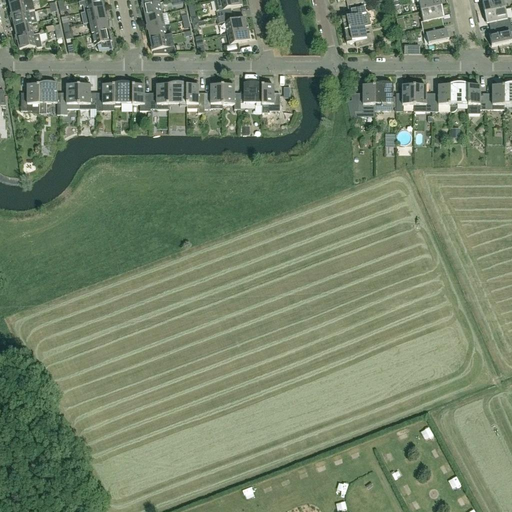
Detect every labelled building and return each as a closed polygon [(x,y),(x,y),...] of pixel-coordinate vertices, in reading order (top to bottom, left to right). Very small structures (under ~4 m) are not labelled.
[(104,10),(103,5),(103,4),(103,0),(95,0),(85,2),(79,3),(80,7),(86,6),(87,13),(104,10)] [(160,4),(158,0),(141,0),(142,2),(141,2),(141,8),(160,4)] [(229,10),(242,7),(240,0),(221,0),(220,0),(214,2),(218,19),(230,16),(229,10)] [(442,9),(439,0),(415,0),(417,4),(419,4),(421,14),(442,9)] [(505,11),(503,1),(505,0),(483,0),(484,4),(482,5),(484,15),(505,11)] [(35,13),(32,2),(10,7),(11,12),(10,12),(10,18),(29,14),(35,13)] [(160,4),(141,8),(143,14),(144,14),(146,19),(162,15),(160,4)] [(372,5),(366,6),(368,12),(376,10),(375,4),(372,5)] [(368,14),(366,15),(365,9),(351,12),(352,18),(341,20),(342,25),(343,25),(344,32),(364,28),(371,27),(368,14)] [(442,20),(444,19),(442,9),(421,14),(423,23),(421,24),(422,30),(443,26),(442,20)] [(108,20),(106,15),(105,15),(104,10),(87,13),(90,24),(108,20)] [(511,27),(510,20),(507,20),(505,11),(484,15),(487,25),(489,25),(490,31),(511,27)] [(37,24),(35,13),(29,14),(10,18),(13,24),(14,24),(15,29),(31,25),(37,24)] [(164,27),(162,15),(146,19),(147,24),(146,24),(146,30),(164,27)] [(247,31),(245,19),(231,22),(230,16),(218,19),(219,25),(225,24),(228,35),(249,31),(248,30),(247,31)] [(108,32),(107,27),(108,27),(108,21),(108,20),(90,24),(92,36),(108,32)] [(34,36),(31,25),(15,29),(16,34),(15,34),(15,40),(34,36)] [(449,42),(447,32),(444,32),(443,26),(422,30),(424,37),(426,37),(428,47),(449,42)] [(164,27),(146,30),(146,31),(148,36),(149,36),(150,41),(167,38),(164,27)] [(511,43),(511,42),(510,34),(511,33),(511,31),(511,27),(490,31),(492,37),(489,38),(491,48),(511,43)] [(373,46),(370,35),(366,36),(364,28),(344,32),(346,40),(345,40),(347,45),(355,43),(356,49),(359,50),(359,49),(373,46)] [(238,54),(236,45),(250,42),(247,31),(249,31),(228,35),(230,46),(224,48),(225,54),(238,54)] [(112,40),(111,37),(110,37),(108,32),(92,36),(95,47),(98,46),(99,48),(97,48),(98,54),(109,54),(109,52),(112,52),(111,44),(112,43),(112,40)] [(42,49),(39,35),(34,36),(15,40),(15,41),(17,46),(18,46),(20,52),(36,48),(36,50),(42,49)] [(172,37),(167,38),(150,41),(151,46),(151,47),(151,50),(152,52),(151,52),(152,53),(153,53),(153,56),(176,56),(172,37)] [(85,50),(93,48),(91,38),(83,40),(85,50)] [(45,84),(42,84),(39,85),(39,87),(39,105),(39,106),(39,108),(39,115),(43,115),(48,114),(47,108),(47,105),(61,105),(61,117),(67,117),(67,111),(79,111),(79,105),(79,87),(67,87),(67,95),(58,95),(58,85),(57,85),(55,85),(53,84),(51,84),(48,84),(47,84),(45,84)] [(133,105),(133,87),(133,86),(129,84),(128,84),(126,84),(123,84),(121,84),(119,84),(117,85),(114,86),(114,87),(115,87),(115,105),(115,106),(114,106),(114,108),(121,108),(121,105),(132,105),(133,105)] [(150,105),(150,111),(151,111),(169,111),(169,105),(169,87),(168,87),(168,86),(169,85),(169,84),(157,84),(157,99),(151,99),(150,105)] [(187,106),(187,87),(187,86),(184,85),(182,84),(180,84),(178,84),(177,84),(174,84),(171,85),(169,85),(168,86),(168,87),(169,87),(169,105),(180,105),(180,108),(187,108),(187,107),(187,106)] [(262,107),(262,87),(262,86),(260,85),(258,84),(256,84),(255,84),(253,84),(251,84),(250,84),(247,85),(244,86),(244,105),(255,105),(255,108),(262,108),(262,107)] [(393,113),(393,86),(391,85),(389,85),(386,84),(384,84),(382,84),(380,85),(377,85),(375,86),(375,88),(375,107),(375,113),(393,113)] [(468,106),(468,88),(469,88),(469,86),(468,86),(466,85),(463,85),(461,84),(459,84),(457,84),(454,85),(453,85),(450,86),(450,88),(450,107),(450,114),(452,113),(454,113),(456,112),(457,110),(457,106),(468,106)] [(39,105),(39,87),(27,87),(27,95),(21,95),(21,113),(32,113),(32,112),(34,115),(39,115),(39,108),(39,106),(39,105)] [(97,105),(97,95),(91,95),(91,87),(79,87),(79,105),(79,111),(90,111),(96,111),(97,105)] [(114,113),(114,108),(114,106),(115,106),(115,105),(115,87),(114,87),(103,87),(103,95),(97,95),(97,105),(96,111),(97,113),(114,113)] [(151,113),(151,111),(150,111),(150,105),(151,99),(144,99),(145,87),(133,87),(133,105),(132,105),(132,106),(140,106),(140,113),(148,113),(151,113)] [(205,106),(205,95),(198,95),(199,87),(187,87),(187,106),(187,107),(187,108),(187,111),(198,111),(198,113),(205,113),(205,111),(205,106)] [(223,106),(223,87),(211,87),(211,95),(205,95),(205,106),(205,111),(211,111),(223,111),(223,107),(223,106)] [(241,111),(241,95),(234,95),(234,87),(223,87),(223,106),(223,107),(234,107),(234,111),(241,111)] [(280,113),(280,95),(274,95),(274,87),(262,87),(262,107),(269,107),(269,113),(280,113)] [(375,107),(375,88),(363,88),(363,95),(351,96),(354,114),(355,119),(375,119),(375,113),(375,107)] [(432,106),(432,96),(426,96),(426,88),(402,88),(402,96),(396,96),(396,114),(403,114),(403,107),(414,107),(414,114),(426,114),(432,114),(432,106)] [(450,114),(450,107),(450,88),(438,88),(438,96),(432,96),(432,106),(432,114),(438,114),(450,114)] [(486,107),(486,96),(480,96),(480,88),(469,88),(468,88),(468,106),(468,112),(468,116),(480,116),(480,112),(486,112),(486,107)] [(504,106),(504,88),(492,88),(492,96),(486,96),(486,107),(486,112),(504,112),(504,107),(504,106)]
